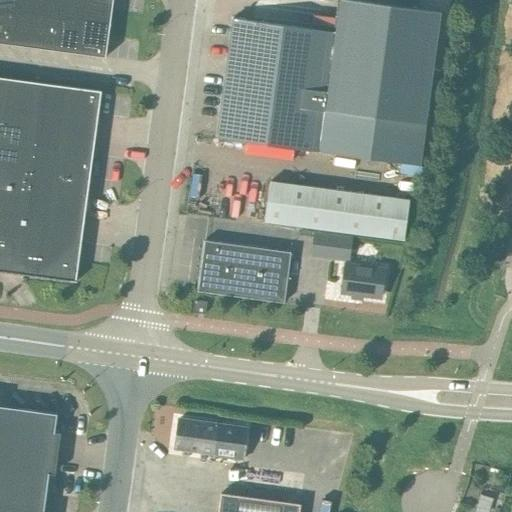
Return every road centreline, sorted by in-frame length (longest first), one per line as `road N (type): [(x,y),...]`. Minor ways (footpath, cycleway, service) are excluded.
road 1 (residential): [(133,357),(181,0)]
road 2 (secondary): [(133,357),(350,387)]
road 3 (secondary): [(350,387),(432,411),(511,417)]
road 4 (secondary): [(511,391),(350,387)]
road 5 (unclassified): [(111,511),(133,357)]
road 6 (secondary): [(0,338),(133,357)]
